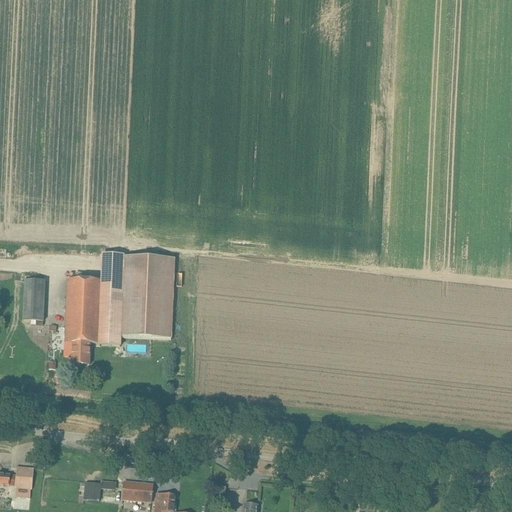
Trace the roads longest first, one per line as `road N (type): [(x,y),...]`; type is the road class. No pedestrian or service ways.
road 1 (track): [(0,411),(158,445),(243,439),(376,451),(379,422),(511,436)]
road 2 (tertiary): [(511,485),(63,435)]
road 3 (track): [(382,280),(395,0)]
